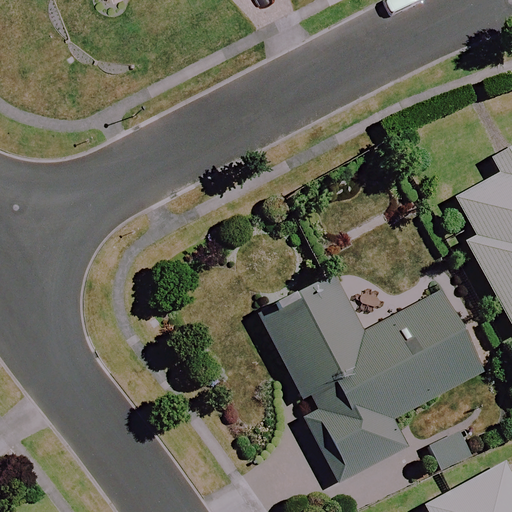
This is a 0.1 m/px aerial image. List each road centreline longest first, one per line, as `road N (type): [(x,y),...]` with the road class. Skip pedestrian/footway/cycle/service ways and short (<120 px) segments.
road 1 (residential): [(0,230),(466,0)]
road 2 (residential): [(155,511),(0,279)]
